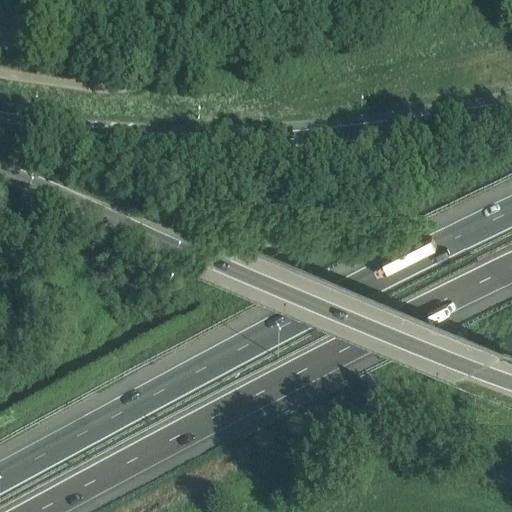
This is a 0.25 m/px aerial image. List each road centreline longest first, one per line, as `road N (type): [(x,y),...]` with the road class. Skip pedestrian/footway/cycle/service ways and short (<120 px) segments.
road 1 (motorway): [(511,212),(0,475)]
road 2 (motorway): [(0,169),(220,268),(511,381)]
road 3 (motorway): [(35,511),(511,267)]
road 4 (motorway): [(511,107),(248,141),(149,140),(0,118)]
road 5 (residential): [(0,72),(116,88),(143,80),(167,64),(219,0)]
